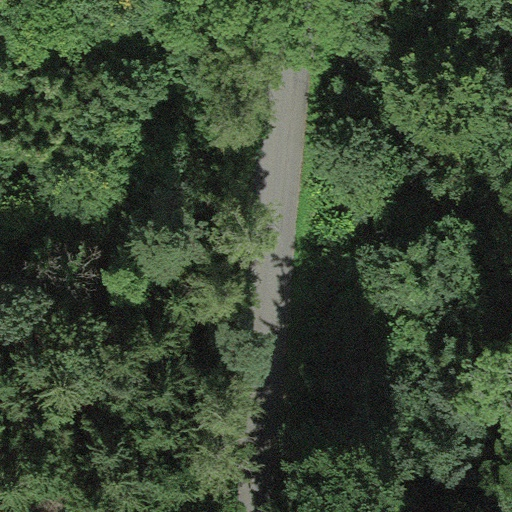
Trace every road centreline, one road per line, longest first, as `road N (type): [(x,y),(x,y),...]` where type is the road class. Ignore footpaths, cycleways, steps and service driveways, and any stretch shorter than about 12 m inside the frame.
road 1 (track): [(176,0),(89,273),(81,415),(63,511)]
road 2 (unclassified): [(295,0),(247,511)]
